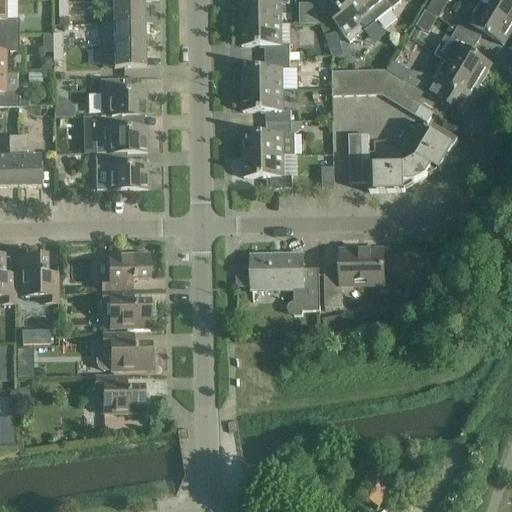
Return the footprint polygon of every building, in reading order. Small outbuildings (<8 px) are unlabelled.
[(241,5),(241,27),(281,26),(281,6),(289,6),(289,0),(263,0),(264,5),(241,5)] [(350,45),(367,32),(361,25),(371,18),(356,0),(329,0),(328,1),(332,5),(323,12),(334,26),(350,45)] [(356,0),(371,18),(379,11),(384,17),(401,3),(398,0),(356,0)] [(511,1),(509,0),(485,0),(481,8),(511,26),(511,1)] [(0,38),(19,38),(19,22),(5,22),(5,2),(0,1),(0,38)] [(143,5),(112,5),(113,27),(144,26),(143,5)] [(68,6),(58,7),(58,28),(68,27),(68,6)] [(504,47),(511,33),(511,26),(481,8),(475,17),(472,16),(463,15),(460,21),(462,22),(456,32),(478,45),(484,35),(504,47)] [(426,25),(414,41),(428,51),(440,35),(426,25)] [(113,27),(113,49),(144,48),(144,26),(113,27)] [(290,26),(281,26),(241,27),(242,49),(265,49),(265,60),(290,59),(290,26)] [(478,45),(456,32),(450,42),(457,46),(447,64),(481,85),(492,66),(472,54),(478,45)] [(336,34),(326,37),(329,46),(329,47),(339,43),(336,34)] [(53,50),(62,50),(62,36),(52,36),(53,50)] [(0,74),(5,74),(5,54),(19,54),(19,38),(0,38),(0,74)] [(145,70),(144,48),(113,49),(114,71),(145,70)] [(62,50),(53,50),(53,63),(62,63),(62,50)] [(242,71),(242,93),(282,92),(282,72),(290,71),(290,59),(265,60),(265,71),(242,71)] [(40,61),(39,72),(51,73),(51,61),(40,61)] [(462,117),(470,104),(481,85),(447,64),(442,62),(431,79),(429,78),(411,74),(405,83),(409,85),(418,91),(428,97),(421,108),(434,116),(442,121),(449,109),(462,117)] [(387,101),(400,80),(389,73),(376,74),(377,98),(382,98),(387,101)] [(0,110),(19,110),(19,94),(5,94),(5,74),(0,74),(0,110)] [(355,99),(354,74),(343,75),(344,99),(355,99)] [(366,98),(365,74),(354,74),(355,99),(366,98)] [(377,98),(376,74),(365,74),(366,98),(377,98)] [(344,99),(343,75),(332,75),(333,99),(344,99)] [(397,106),(409,85),(405,83),(400,80),(387,101),(397,106)] [(106,95),(106,119),(125,119),(146,119),(145,93),(125,94),(125,82),(100,82),(100,96),(106,95)] [(406,112),(418,91),(409,85),(397,106),(406,112)] [(421,108),(428,97),(418,91),(406,112),(415,118),(421,108)] [(266,115),(266,125),(291,125),(291,113),(283,113),(282,92),(242,93),(243,115),(266,115)] [(69,95),(55,95),(56,120),(69,120),(69,95)] [(421,108),(415,118),(428,125),(434,116),(421,108)] [(23,119),(23,136),(40,136),(39,119),(23,119)] [(94,119),(95,156),(126,156),(147,155),(146,130),(126,131),(125,119),(106,119),(94,119)] [(284,158),(284,159),(296,158),(296,137),(292,137),(291,125),(266,125),(266,136),(243,137),(244,159),(284,158)] [(416,185),(427,179),(433,170),(440,174),(458,144),(435,130),(417,161),(405,167),(370,168),(369,185),(370,195),(405,195),(405,186),(416,185)] [(370,161),(369,137),(349,138),(350,162),(370,161)] [(0,159),(0,190),(18,190),(17,139),(8,139),(9,159),(0,159)] [(17,139),(18,190),(40,190),(40,159),(26,159),(26,139),(17,139)] [(126,168),(126,156),(95,156),(95,170),(107,169),(108,193),(147,192),(147,167),(126,168)] [(293,191),(293,190),(292,179),(284,179),(284,159),(284,158),(244,159),(244,181),(267,180),(267,191),(293,191)] [(369,185),(370,168),(370,161),(350,162),(350,186),(369,185)] [(324,272),(325,310),(343,310),(342,285),(385,284),(384,253),(340,253),(341,271),(324,272)] [(101,282),(101,295),(126,295),(126,282),(149,282),(148,257),(108,258),(109,282),(101,282)] [(302,319),(302,314),(320,314),(320,283),(303,284),(303,258),(252,259),(253,293),(294,292),(294,306),(290,307),(289,308),(288,310),(288,314),(289,317),(293,319),(302,319)] [(19,260),(20,280),(20,300),(44,299),(44,307),(57,307),(57,277),(45,277),(44,259),(19,260)] [(0,260),(0,300),(1,300),(1,308),(14,307),(14,277),(2,278),(2,260),(0,260)] [(126,295),(101,295),(101,310),(108,310),(109,333),(113,333),(113,336),(101,336),(101,338),(127,337),(127,331),(150,331),(149,306),(127,307),(126,295)] [(338,319),(323,322),(325,333),(340,330),(338,319)] [(318,334),(319,347),(354,344),(353,331),(318,334)] [(103,375),(110,374),(150,374),(150,349),(128,349),(127,337),(101,338),(101,350),(96,353),(95,359),(95,367),(98,372),(103,375)] [(11,351),(0,351),(0,365),(11,365),(11,351)] [(155,361),(154,373),(179,375),(179,362),(155,361)] [(103,417),(143,417),(143,392),(120,392),(120,380),(95,380),(95,394),(103,394),(103,417)] [(14,419),(0,419),(0,447),(15,447),(14,419)] [(376,511),(393,484),(361,465),(345,492),(331,484),(325,495),(345,507),(351,497),(376,511)]
